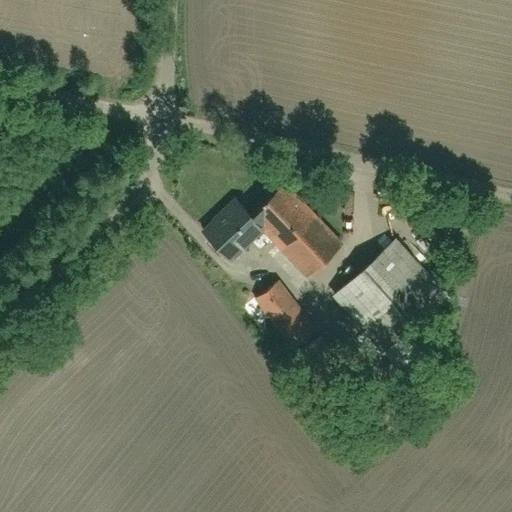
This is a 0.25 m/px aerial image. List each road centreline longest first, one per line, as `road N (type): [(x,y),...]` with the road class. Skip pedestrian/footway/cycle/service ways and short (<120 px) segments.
road 1 (residential): [(166,120),(511,197)]
road 2 (residential): [(166,120),(143,171),(100,228),(0,321)]
road 3 (residential): [(166,120),(0,90)]
road 4 (residential): [(166,120),(170,0)]
